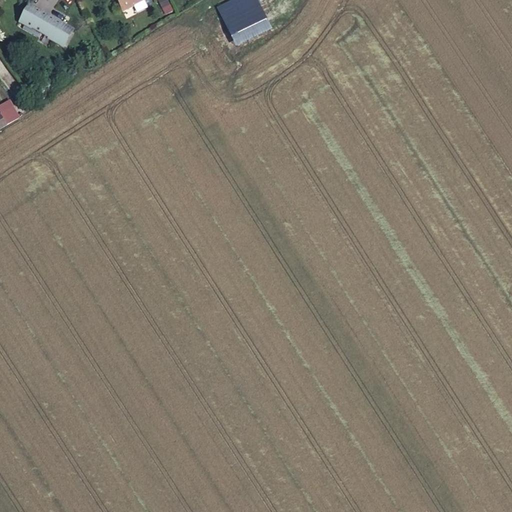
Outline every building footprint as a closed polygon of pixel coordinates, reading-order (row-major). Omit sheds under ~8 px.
[(145,0),(118,0),(124,12),(135,7),(134,5),(146,0),(145,0)] [(157,0),(165,15),(173,11),(167,0),(157,0)] [(261,0),(234,0),(222,5),(238,45),(273,31),(261,0)] [(31,4),(24,20),(65,37),(72,20),(31,4)] [(75,22),(72,20),(65,37),(69,38),(75,22)] [(0,119),(20,107),(14,96),(0,104),(0,119)]
